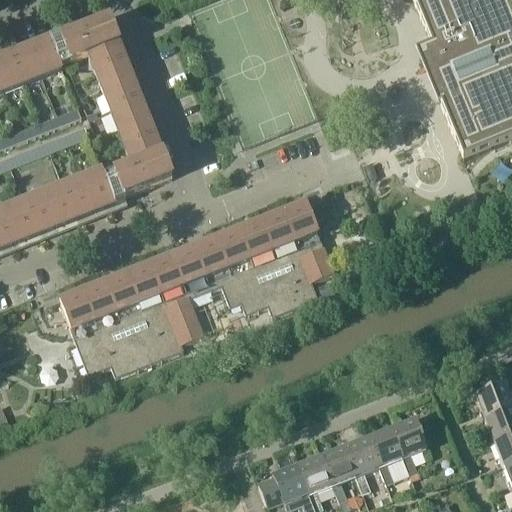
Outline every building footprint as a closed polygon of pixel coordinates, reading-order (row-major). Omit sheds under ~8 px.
[(511,2),(511,0),(413,0),(438,61),(424,67),(463,165),(511,145),(511,2)] [(93,59),(118,49),(119,49),(111,27),(63,46),(61,41),(55,44),(65,70),(93,59)] [(66,73),(65,70),(55,44),(31,53),(42,83),(66,73)] [(118,49),(93,59),(100,77),(126,67),(118,49)] [(42,83),(31,53),(12,61),(23,90),(42,83)] [(12,61),(0,65),(0,86),(4,98),(23,90),(12,61)] [(133,86),(126,67),(100,77),(107,96),(133,86)] [(107,96),(115,115),(140,105),(133,86),(107,96)] [(148,124),(140,105),(115,115),(122,134),(148,124)] [(77,113),(57,121),(61,131),(81,123),(77,113)] [(57,121),(38,128),(42,138),(61,131),(57,121)] [(148,124),(122,134),(130,153),(155,143),(148,124)] [(23,146),(42,138),(38,128),(19,136),(23,146)] [(89,143),(85,133),(65,141),(69,150),(89,143)] [(19,136),(0,143),(4,153),(23,146),(19,136)] [(65,141),(46,148),(50,158),(69,150),(65,141)] [(163,161),(155,143),(130,153),(137,171),(163,161)] [(46,148),(27,156),(31,165),(50,158),(46,148)] [(27,156),(8,163),(12,173),(31,165),(27,156)] [(163,161),(137,171),(109,182),(119,208),(126,206),(124,202),(172,183),(164,161),(163,161)] [(0,177),(12,173),(8,163),(0,166),(0,177)] [(377,181),(372,167),(364,170),(370,184),(377,181)] [(106,175),(0,217),(0,255),(119,208),(109,182),(106,175)] [(334,280),(317,235),(305,206),(58,304),(89,381),(111,372),(116,384),(184,357),(182,351),(204,343),(189,305),(221,292),(230,314),(242,310),(246,321),(268,312),(273,323),(318,305),(312,289),(334,280)] [(511,405),(505,389),(476,400),(485,424),(511,413),(511,405)] [(0,433),(9,429),(1,411),(0,411),(0,433)] [(494,448),(511,440),(511,413),(485,424),(494,448)] [(399,428),(390,432),(391,434),(403,464),(427,454),(415,424),(400,430),(399,428)] [(376,437),(367,441),(367,443),(368,443),(380,473),(379,473),(382,480),(386,490),(394,487),(409,481),(405,471),(406,470),(403,464),(391,434),(377,440),(376,437)] [(504,471),(511,467),(511,440),(494,448),(504,471)] [(353,447),(343,451),(344,453),(356,482),(356,483),(358,489),(362,499),(370,496),(367,486),(364,479),(379,473),(380,473),(368,443),(367,443),(354,449),(353,447)] [(330,456),(320,460),(321,462),(333,491),(332,492),(335,498),(339,508),(347,505),(343,495),(341,488),(356,483),(356,482),(344,453),(330,458),(330,456)] [(306,465),(297,469),(298,471),(314,511),(322,511),(317,498),(318,497),(332,492),(333,491),(321,462),(307,467),(306,465)] [(406,470),(405,471),(409,481),(417,477),(413,467),(406,470)] [(275,484),(259,490),(267,511),(271,511),(284,507),(285,511),(314,511),(298,471),(284,477),(283,475),(274,478),(274,481),(275,484)]
